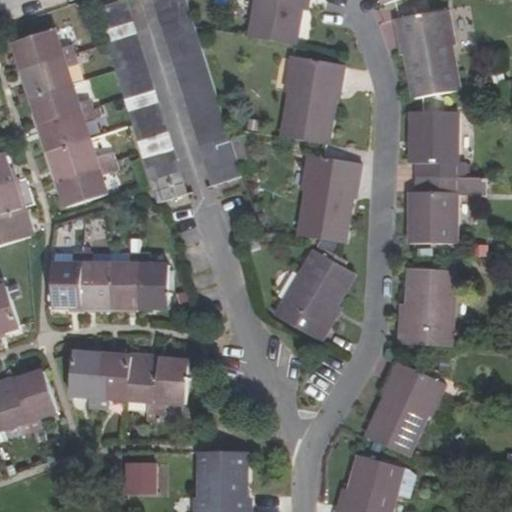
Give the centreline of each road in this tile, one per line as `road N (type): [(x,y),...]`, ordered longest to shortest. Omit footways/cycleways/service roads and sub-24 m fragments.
road 1 (residential): [(302,435),(265,394),(142,7)]
road 2 (residential): [(302,435),(357,368),(373,322),(383,81),(351,7)]
